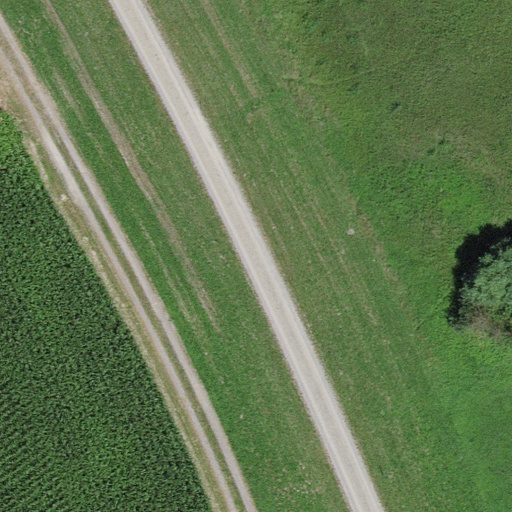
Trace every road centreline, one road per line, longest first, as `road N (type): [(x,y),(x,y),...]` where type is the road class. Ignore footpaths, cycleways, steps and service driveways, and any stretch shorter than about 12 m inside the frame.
road 1 (track): [(115,0),(241,195),(377,511)]
road 2 (track): [(237,511),(54,133),(0,41)]
